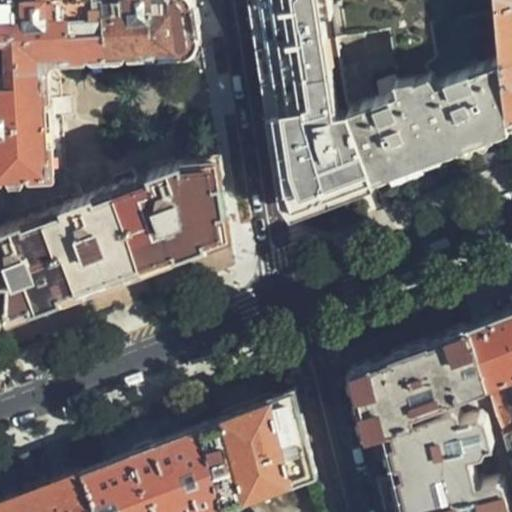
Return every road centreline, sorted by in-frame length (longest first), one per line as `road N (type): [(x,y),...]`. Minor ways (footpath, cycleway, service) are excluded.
road 1 (secondary): [(285,294),(0,407)]
road 2 (tertiary): [(224,0),(256,225),(285,294)]
road 3 (secondary): [(511,211),(285,294)]
road 4 (unclassified): [(285,294),(324,375),(358,511)]
